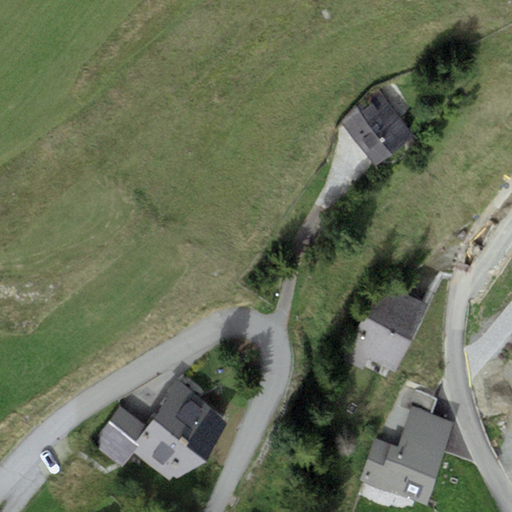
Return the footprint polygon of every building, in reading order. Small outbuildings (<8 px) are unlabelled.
[(382,92),(342,121),(374,164),(414,135),(382,92)] [(367,358),(396,371),(427,302),(376,280),(341,358),(363,368),(367,358)] [(168,399),(154,418),(205,459),(228,422),(176,378),(165,396),(168,399)] [(168,479),(205,459),(154,418),(148,425),(120,405),(92,443),(121,467),(133,452),(168,479)] [(359,482),(426,505),(454,422),(411,408),(398,446),(374,438),(359,482)]
